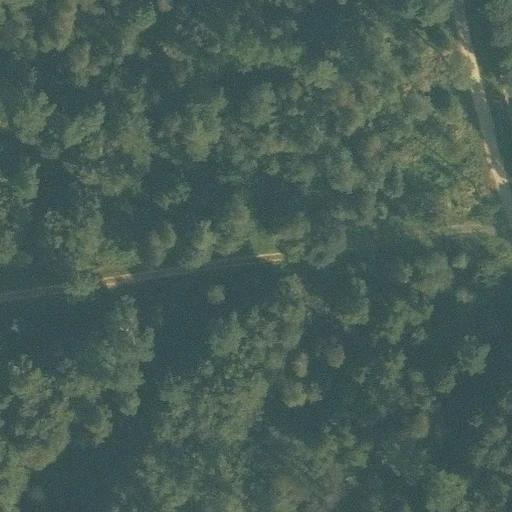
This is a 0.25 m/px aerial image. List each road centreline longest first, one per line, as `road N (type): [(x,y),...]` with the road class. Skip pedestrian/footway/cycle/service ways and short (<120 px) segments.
road 1 (track): [(511,224),(0,299)]
road 2 (track): [(511,194),(463,0)]
road 3 (track): [(0,371),(25,511)]
